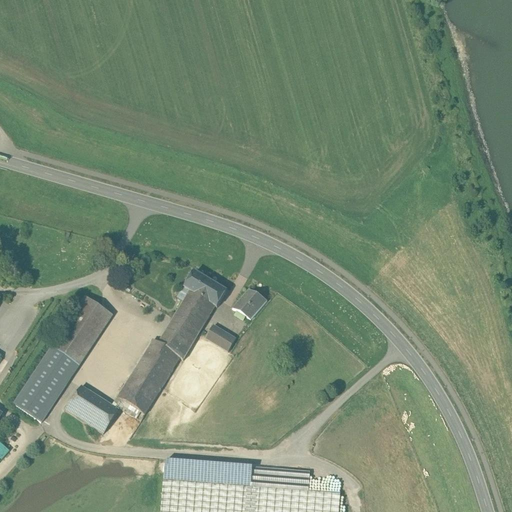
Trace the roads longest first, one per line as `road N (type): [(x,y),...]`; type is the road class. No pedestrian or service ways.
road 1 (secondary): [(489,511),(465,441),(435,391),(365,306),(259,241),(0,162)]
road 2 (track): [(403,347),(327,413),(295,463)]
